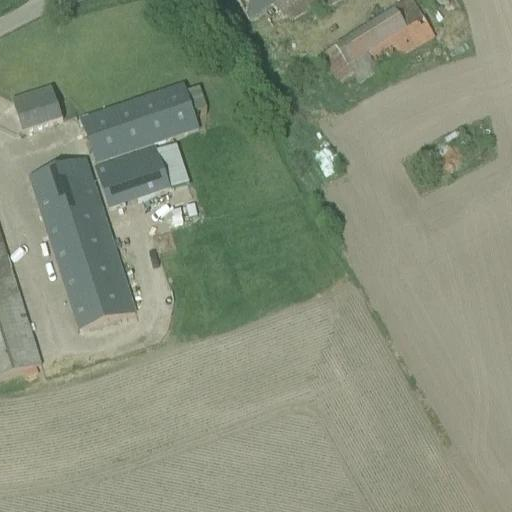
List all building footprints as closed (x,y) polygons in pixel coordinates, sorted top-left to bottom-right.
[(233,0),(241,15),(247,26),(265,17),(268,22),(248,33),(259,55),(279,44),(270,28),(287,19),(290,23),(322,6),(325,11),(346,0),(233,0)] [(360,86),(433,40),(412,6),(324,60),(339,85),(353,77),(360,86)] [(81,123),(87,142),(94,163),(196,130),(183,89),(81,123)] [(51,92),(11,105),(22,138),(62,125),(51,92)] [(93,171),(109,219),(168,200),(167,195),(189,188),(177,152),(157,159),(154,151),(93,171)] [(86,163),(28,182),(78,335),(135,316),(86,163)] [(0,381),(40,369),(0,242),(0,381)]
